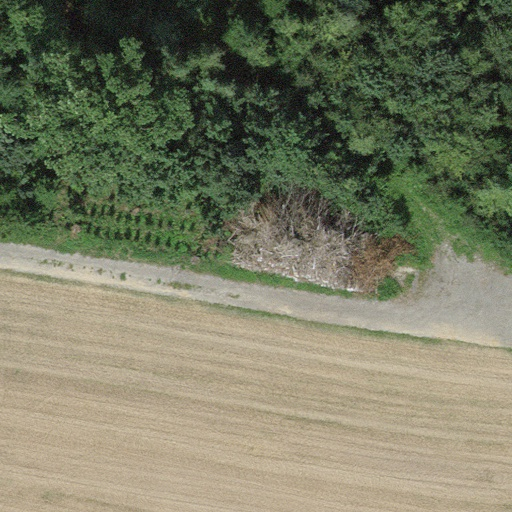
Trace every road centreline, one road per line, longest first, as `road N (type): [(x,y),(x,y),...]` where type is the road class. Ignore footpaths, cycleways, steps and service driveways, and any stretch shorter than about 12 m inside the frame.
road 1 (track): [(0,257),(511,338)]
road 2 (track): [(456,329),(461,268),(418,214),(154,0)]
